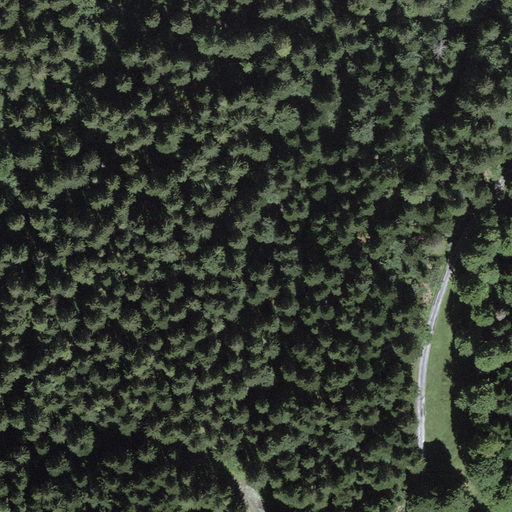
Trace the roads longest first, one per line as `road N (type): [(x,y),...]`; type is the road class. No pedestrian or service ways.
road 1 (unclassified): [(511,160),(452,262),(433,321),(417,479),(406,511)]
road 2 (track): [(0,387),(161,460),(216,475),(244,494),(252,511)]
